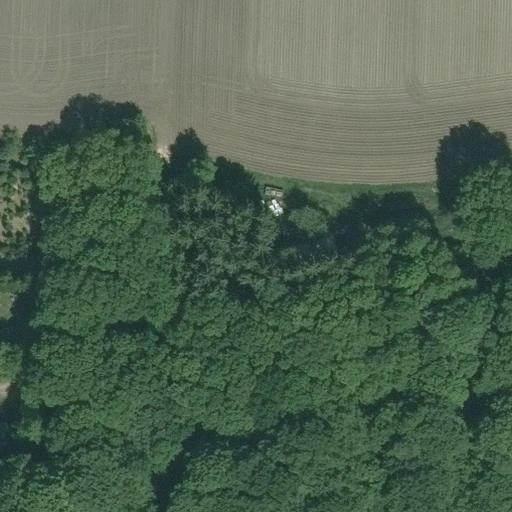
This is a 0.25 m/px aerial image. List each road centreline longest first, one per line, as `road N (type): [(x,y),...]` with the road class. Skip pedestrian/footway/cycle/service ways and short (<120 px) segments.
road 1 (tertiary): [(505,391),(0,478)]
road 2 (unclassified): [(505,391),(475,511)]
